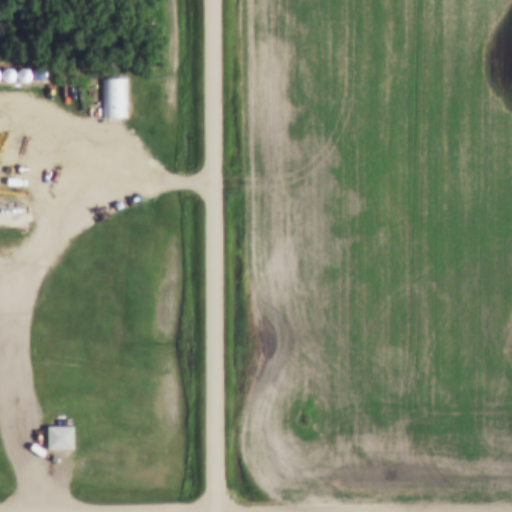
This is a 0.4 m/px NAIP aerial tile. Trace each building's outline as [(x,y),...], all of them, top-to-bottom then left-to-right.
[(15,77),(14,73),(12,71),(8,70),(4,71),(2,73),(1,77),(2,81),(4,83),(8,84),(12,83),(14,81),(15,77)] [(31,77),(30,73),(27,71),(23,70),(20,71),(17,73),(16,77),(17,81),(20,83),(23,84),(27,83),(30,81),(31,77)] [(47,77),(46,73),(43,71),(39,70),(36,71),(33,73),(32,77),(33,81),(36,83),(39,84),(43,83),(46,81),(47,77)] [(102,80),(128,80),(128,116),(102,116),(102,80)] [(0,216),(20,216),(20,201),(0,200),(0,216)] [(49,426),(75,426),(75,449),(49,449),(49,426)]
